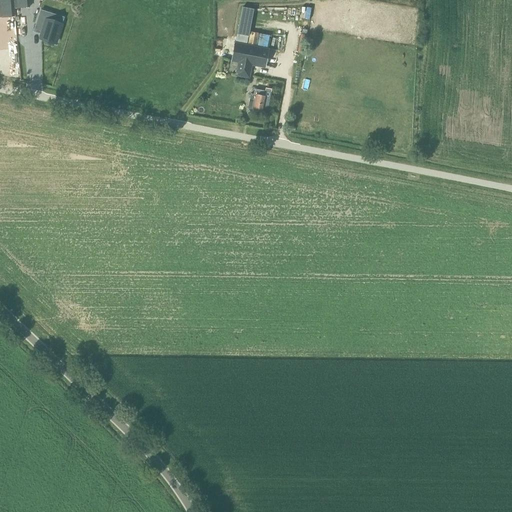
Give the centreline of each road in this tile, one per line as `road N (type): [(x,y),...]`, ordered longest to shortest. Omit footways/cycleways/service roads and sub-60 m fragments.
road 1 (unclassified): [(511,197),(0,92)]
road 2 (unclassified): [(191,511),(134,437),(0,307)]
